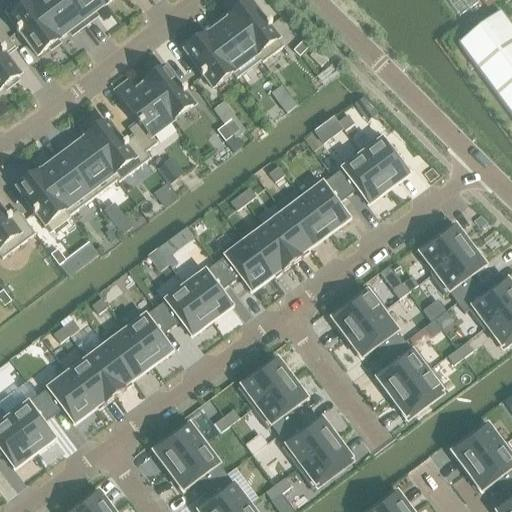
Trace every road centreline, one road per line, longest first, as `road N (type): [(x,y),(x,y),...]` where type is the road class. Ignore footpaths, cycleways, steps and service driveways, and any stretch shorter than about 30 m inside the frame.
road 1 (residential): [(285,319),(476,166)]
road 2 (residential): [(189,0),(0,139)]
road 3 (residential): [(476,166),(311,0)]
road 4 (residential): [(108,452),(285,319)]
road 5 (unknown): [(332,511),(500,383)]
road 6 (unknown): [(381,243),(463,358),(500,383)]
road 7 (residential): [(285,319),(378,442)]
